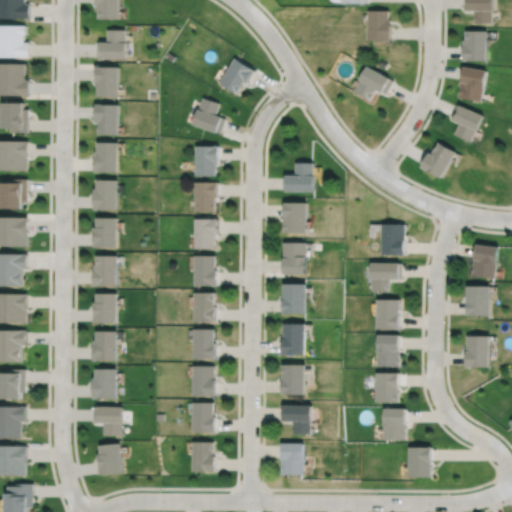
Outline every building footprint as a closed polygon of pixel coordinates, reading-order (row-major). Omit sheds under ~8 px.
[(0,0),(0,19),(30,19),(30,3),(26,3),(26,0),(0,0)] [(97,0),(97,9),(99,9),(99,19),(120,19),(120,0),(97,0)] [(465,0),(465,10),(468,10),(468,11),(475,11),(475,24),(493,24),(493,11),(495,11),(494,0),(465,0)] [(368,11),(368,41),(391,42),(391,20),(389,20),(389,11),(368,11)] [(0,25),(0,57),(30,57),(30,42),(25,42),(25,34),(27,34),(27,25),(0,25)] [(108,30),(108,42),(97,42),(97,57),(101,57),(101,59),(127,59),(127,43),(126,43),(126,30),(108,30)] [(466,31),(466,41),(464,41),(464,62),(487,62),(487,31),(466,31)] [(236,58),(220,83),(238,94),(246,83),(248,84),(256,70),(236,58)] [(0,64),(0,96),(30,96),(30,81),(26,81),(26,64),(0,64)] [(96,67),(96,87),(99,87),(99,97),(119,97),(120,67),(96,67)] [(369,67),(361,80),(362,81),(356,92),(372,100),(376,91),(382,94),(382,92),(386,95),(394,80),(369,67)] [(464,67),(460,87),(461,87),(459,98),(482,103),(488,72),(464,67)] [(203,97),(199,110),(193,125),(218,134),(218,132),(221,133),(226,119),(217,116),(221,103),(203,97)] [(3,103),(3,130),(12,130),(12,133),(30,133),(30,110),(25,110),(25,103),(3,103)] [(96,104),(96,121),(99,121),(99,135),(119,135),(119,104),(96,104)] [(457,105),(451,119),(454,120),(454,122),(459,124),(456,132),(472,139),(477,127),(479,128),(484,116),(457,105)] [(439,140),(433,151),(430,150),(422,164),(443,175),(457,149),(439,140)] [(0,141),(0,168),(28,168),(28,161),(29,161),(30,141),(0,141)] [(98,142),(98,152),(96,152),(96,170),(118,170),(119,142),(98,142)] [(196,146),(196,173),(217,174),(217,160),(220,160),(220,146),(196,146)] [(299,160),(299,172),(289,172),(289,173),(287,173),(287,188),(319,188),(319,172),(318,172),(317,160),(299,160)] [(2,179),(1,196),(3,196),(2,206),(24,207),(24,201),(28,201),(28,176),(11,176),(11,179),(2,179)] [(97,177),(97,186),(95,186),(94,208),(118,208),(118,177),(97,177)] [(196,179),(196,210),(216,210),(216,194),(219,194),(219,179),(196,179)] [(287,199),(286,231),(309,231),(310,200),(287,199)] [(0,216),(0,245),(29,245),(29,216),(0,216)] [(96,217),(96,226),(94,226),(94,246),(117,246),(118,217),(96,217)] [(195,218),(195,247),(216,247),(216,234),(218,234),(218,218),(195,218)] [(384,222),(384,253),(407,253),(407,222),(384,222)] [(285,241),(285,272),(308,272),(308,241),(285,241)] [(478,242),(474,273),(496,276),(501,245),(478,242)] [(0,253),(0,284),(24,284),(24,268),(29,268),(29,253),(0,253)] [(96,254),(96,264),(94,264),(94,284),(117,284),(117,255),(96,254)] [(195,254),(195,284),(218,285),(218,269),(216,269),(216,255),(195,254)] [(373,260),(373,277),(373,289),(391,290),(391,277),(403,277),(403,261),(373,260)] [(286,282),(286,312),(309,312),(309,282),(286,282)] [(468,284),(468,314),(491,314),(491,284),(468,284)] [(195,291),(194,321),(217,321),(218,306),(215,306),(215,292),(195,291)] [(96,292),(96,302),(93,302),(93,322),(117,322),(117,293),(96,292)] [(0,293),(0,322),(28,322),(28,293),(0,293)] [(379,297),(378,327),(401,328),(402,298),(379,297)] [(285,322),(285,353),(308,353),(308,322),(285,322)] [(194,328),(194,358),(217,358),(217,343),(215,343),(215,329),(194,328)] [(0,329),(0,361),(24,361),(24,345),(28,345),(28,329),(0,329)] [(96,331),(96,340),(93,340),(93,360),(116,360),(117,331),(96,331)] [(379,333),(379,365),(402,365),(402,333),(379,333)] [(468,334),(467,365),(491,365),(491,335),(468,334)] [(285,363),(285,393),(308,393),(308,363),(285,363)] [(194,365),(193,395),(217,396),(217,379),(215,379),(215,366),(194,365)] [(95,368),(95,378),(92,378),(92,398),(116,398),(116,368),(95,368)] [(1,373),(1,399),(22,399),(22,392),(28,392),(28,369),(10,369),(10,373),(1,373)] [(378,371),(378,401),(401,401),(401,371),(378,371)] [(216,432),(216,417),(214,417),(215,402),(194,402),(193,432),(216,432)] [(284,404),(284,420),(295,420),(295,433),(313,433),(314,421),(315,421),(315,404),(284,404)] [(0,406),(0,438),(23,438),(23,421),(27,421),(27,406),(0,406)] [(93,407),(93,422),(96,422),(96,423),(103,423),(103,435),(122,435),(122,423),(123,423),(123,407),(93,407)] [(385,407),(385,438),(408,438),(409,407),(385,407)] [(193,442),(193,472),(216,472),(216,456),(214,456),(214,442),(193,442)] [(283,442),(284,474),(307,474),(307,442),(283,442)] [(99,445),(100,455),(97,455),(99,475),(123,473),(120,443),(99,445)] [(0,446),(0,475),(28,475),(28,446),(0,446)] [(411,446),(411,476),(434,476),(434,446),(411,446)] [(9,487),(9,495),(7,495),(7,511),(28,511),(28,507),(35,507),(35,483),(18,483),(18,487),(9,487)]
